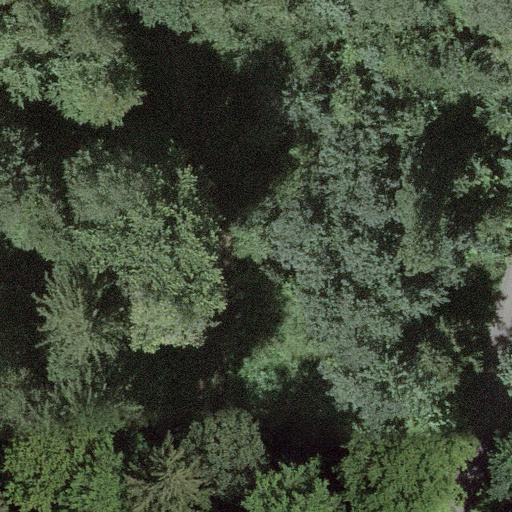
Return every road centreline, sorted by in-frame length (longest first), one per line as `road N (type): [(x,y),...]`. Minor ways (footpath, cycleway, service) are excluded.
road 1 (track): [(211,511),(210,180),(165,0)]
road 2 (unclassified): [(455,511),(511,305)]
